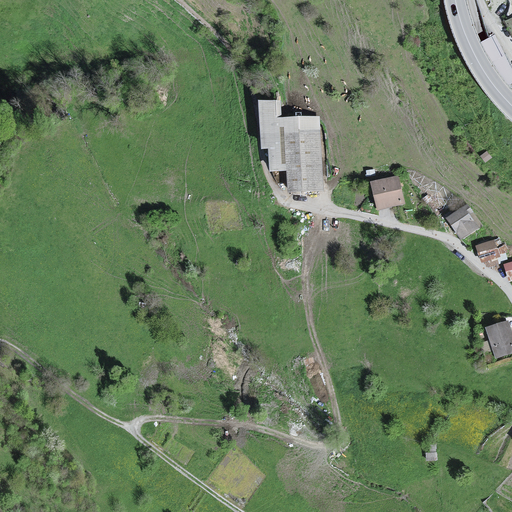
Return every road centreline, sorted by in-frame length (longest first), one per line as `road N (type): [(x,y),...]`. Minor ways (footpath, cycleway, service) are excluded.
road 1 (track): [(178,0),(237,57),(251,85),(270,178),(301,206)]
road 2 (residential): [(511,296),(444,238),(301,206)]
road 3 (track): [(129,430),(0,343)]
road 4 (secondary): [(511,105),(483,70),(455,0)]
